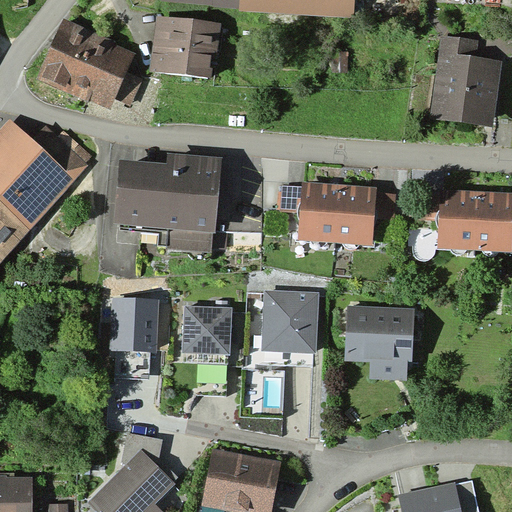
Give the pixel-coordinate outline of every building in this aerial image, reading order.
[(354,0),(239,0),(239,6),(354,9),(354,0)] [(136,27),(114,17),(109,28),(130,38),(136,27)] [(168,26),(163,72),(212,78),(214,55),(230,57),(232,45),(216,43),(217,32),(168,26)] [(82,35),(59,81),(105,103),(113,86),(149,104),(156,90),(136,80),(143,65),(125,56),(128,49),(114,42),(110,49),(82,35)] [(464,41),(442,39),(432,120),(502,130),(509,61),(464,56),(464,41)] [(363,41),(348,40),(347,59),(363,60),(363,41)] [(0,260),(91,166),(87,162),(92,157),(68,134),(60,142),(45,127),(31,141),(10,121),(0,131),(0,260)] [(230,241),(235,162),(193,159),(193,174),(148,171),(145,212),(190,215),(189,239),(230,241)] [(375,188),(305,183),(305,188),(285,186),(283,207),(303,208),(301,236),(370,241),(372,213),(392,215),(394,195),(374,193),(375,188)] [(511,195),(443,190),(443,195),(423,193),(421,214),(442,216),(440,243),(508,248),(510,221),(511,220),(511,195)] [(316,294),(267,292),(264,347),(313,349),(316,294)] [(159,300),(113,297),(110,351),(157,353),(159,300)] [(229,309),(187,307),(185,350),(227,351),(229,309)] [(413,310),(350,307),(348,356),(374,357),(373,376),(405,377),(406,357),(411,357),(413,310)] [(144,451),(92,511),(94,511),(167,511),(160,503),(180,482),(144,451)] [(278,511),(285,465),(212,453),(203,507),(226,511),(278,511)] [(34,511),(35,478),(0,478),(0,511),(34,511)] [(456,485),(462,511),(480,511),(473,481),(456,485)] [(456,485),(400,496),(403,511),(462,511),(456,485)]
